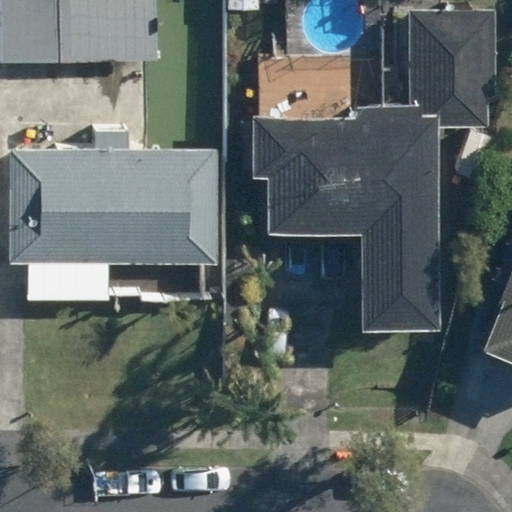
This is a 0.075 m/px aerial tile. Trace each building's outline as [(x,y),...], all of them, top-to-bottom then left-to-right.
[(145,0),(0,0),(0,62),(145,64),(145,0)] [(255,0),(207,0),(207,11),(255,13),(255,0)] [(314,109),(230,105),(227,177),(242,178),(240,228),(330,231),(326,322),(412,326),(421,118),(472,120),(473,91),(482,92),(485,10),(393,7),(389,96),(315,93),(314,109)] [(75,141),(0,138),(0,263),(10,263),(8,301),(99,304),(100,263),(202,266),(206,142),(129,140),(129,120),(76,118),(75,141)] [(511,240),(466,344),(511,364),(511,240)]
